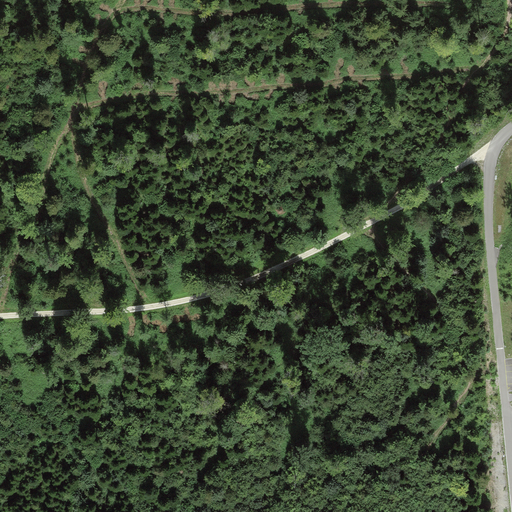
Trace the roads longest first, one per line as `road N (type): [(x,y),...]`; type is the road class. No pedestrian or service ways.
road 1 (track): [(0,318),(130,309),(228,291),(367,223)]
road 2 (track): [(367,223),(504,134)]
